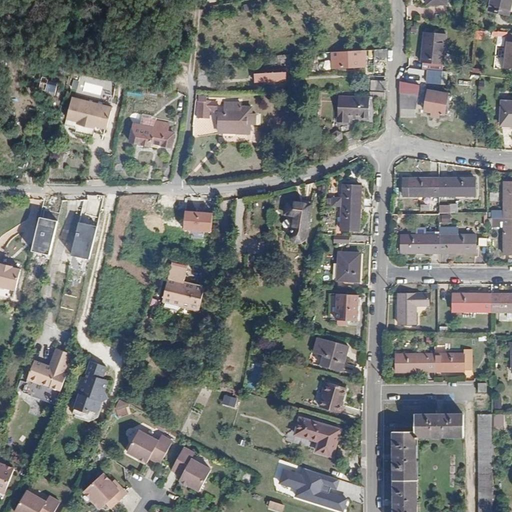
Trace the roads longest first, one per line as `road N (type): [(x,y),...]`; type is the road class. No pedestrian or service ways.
road 1 (residential): [(177,189),(291,180),(363,150),(393,148)]
road 2 (unknown): [(120,190),(80,326),(89,345),(114,356)]
road 3 (residential): [(0,186),(177,189)]
road 4 (unknown): [(73,190),(41,350)]
road 5 (residential): [(393,148),(395,0)]
road 6 (residential): [(381,276),(385,159),(393,148)]
road 7 (residential): [(511,277),(381,276)]
road 8 (residential): [(393,148),(511,160)]
